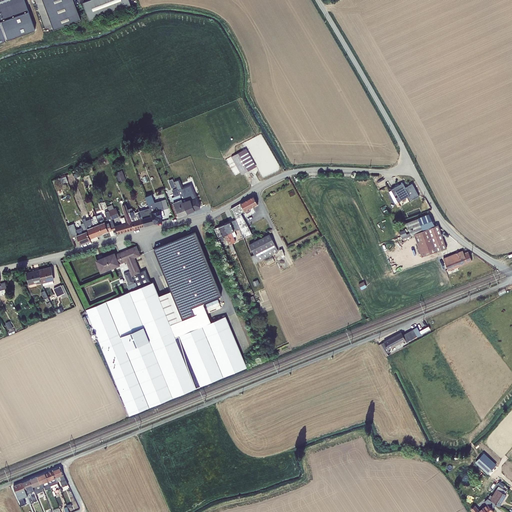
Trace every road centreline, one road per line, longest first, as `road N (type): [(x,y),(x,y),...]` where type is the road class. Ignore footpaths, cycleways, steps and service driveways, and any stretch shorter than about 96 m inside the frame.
road 1 (unclassified): [(0,487),(511,281)]
road 2 (residential): [(413,171),(290,172),(198,218),(0,269)]
road 3 (unclassified): [(318,0),(413,171)]
road 4 (unclassified): [(413,171),(446,227),(511,273)]
